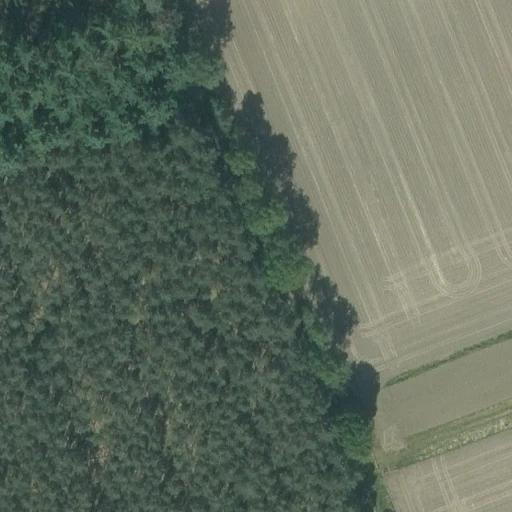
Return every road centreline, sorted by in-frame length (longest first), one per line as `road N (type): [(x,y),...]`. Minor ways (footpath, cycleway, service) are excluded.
road 1 (track): [(146,0),(351,511)]
road 2 (track): [(511,414),(339,482)]
